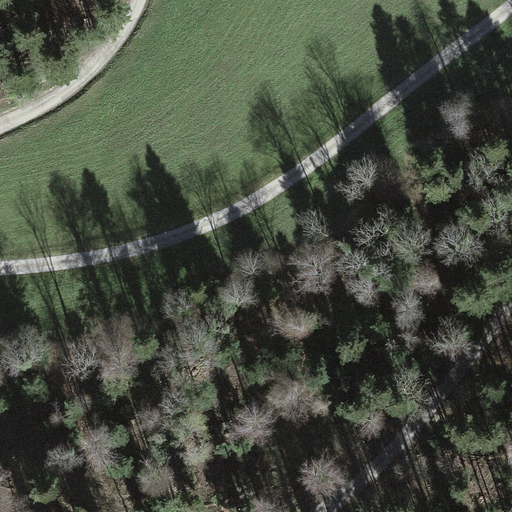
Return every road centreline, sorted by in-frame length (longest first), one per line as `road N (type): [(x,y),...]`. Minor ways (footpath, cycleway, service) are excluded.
road 1 (unclassified): [(0,269),(132,255),(204,229),(511,5)]
road 2 (unclassified): [(511,310),(439,395),(315,511)]
road 3 (unclassified): [(138,0),(73,81),(0,123)]
